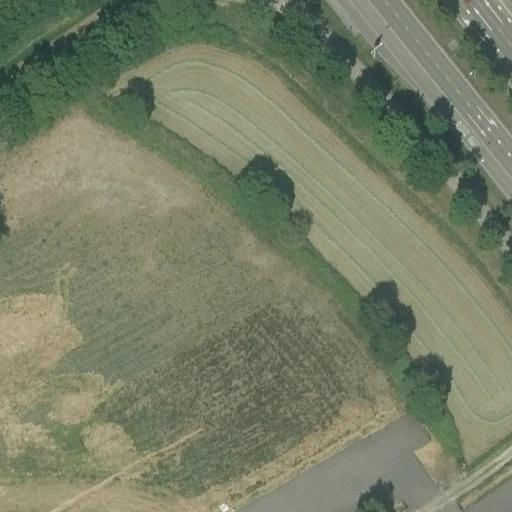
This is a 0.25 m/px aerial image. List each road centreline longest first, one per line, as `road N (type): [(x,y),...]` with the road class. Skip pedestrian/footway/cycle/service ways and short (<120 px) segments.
road 1 (unclassified): [(511,252),(294,6),(266,0)]
road 2 (primary): [(376,0),(511,170)]
road 3 (unclassified): [(151,0),(0,99)]
